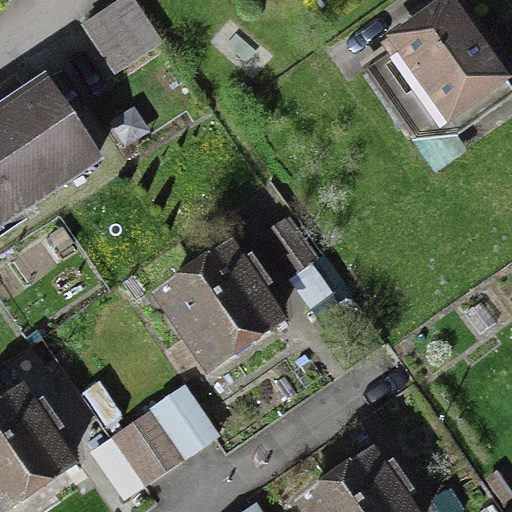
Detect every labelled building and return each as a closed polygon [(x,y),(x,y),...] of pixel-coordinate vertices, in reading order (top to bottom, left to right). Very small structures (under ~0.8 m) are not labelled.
[(285,0),(294,14),(314,0),(285,0)] [(511,86),(456,1),(384,48),(442,137),(511,91),(511,86)] [(128,6),(84,34),(116,85),(161,57),(128,6)] [(42,91),(0,119),(0,230),(94,167),(42,91)] [(230,253),(148,307),(201,387),(283,333),(230,253)] [(20,391),(0,404),(0,511),(16,511),(76,472),(20,391)] [(186,401),(111,451),(143,499),(218,449),(186,401)] [(405,511),(370,462),(297,511),(405,511)]
